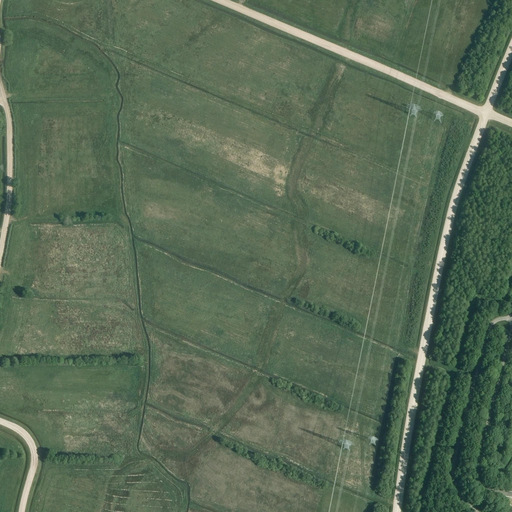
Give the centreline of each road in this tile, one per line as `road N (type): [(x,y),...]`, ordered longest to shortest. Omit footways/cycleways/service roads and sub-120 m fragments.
road 1 (track): [(511,123),(219,0)]
road 2 (unclassified): [(511,319),(495,320),(486,334),(453,460),(457,489),(476,511)]
road 3 (unclassified): [(511,494),(489,490),(476,474),(511,329)]
road 4 (track): [(0,78),(9,127),(0,254)]
